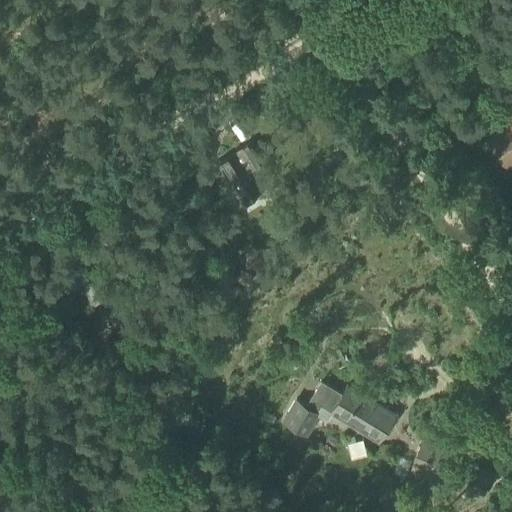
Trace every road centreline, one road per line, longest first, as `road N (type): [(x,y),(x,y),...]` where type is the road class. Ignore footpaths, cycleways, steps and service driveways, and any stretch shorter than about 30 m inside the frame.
road 1 (track): [(336,27),(0,247)]
road 2 (track): [(511,303),(336,27)]
road 3 (unknown): [(30,511),(92,475),(115,472),(153,480),(186,511)]
